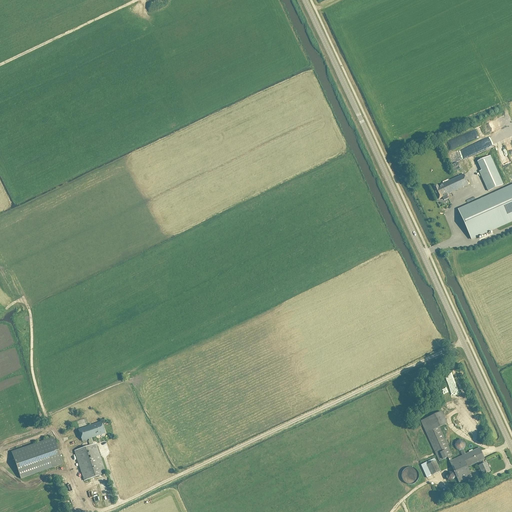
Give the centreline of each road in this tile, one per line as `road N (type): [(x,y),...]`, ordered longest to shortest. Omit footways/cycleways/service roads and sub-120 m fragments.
road 1 (tertiary): [(511,449),(304,0)]
road 2 (track): [(0,64),(135,0)]
